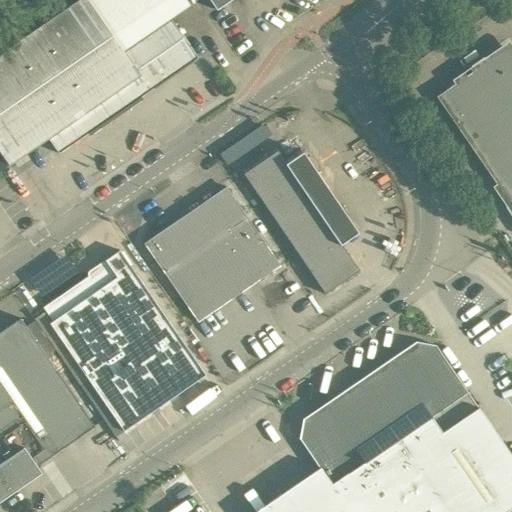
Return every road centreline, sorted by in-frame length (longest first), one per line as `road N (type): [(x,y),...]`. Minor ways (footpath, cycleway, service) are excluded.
road 1 (unclassified): [(85,511),(395,302),(417,277),(430,227),(426,195),(365,87)]
road 2 (unclassified): [(301,65),(0,275)]
